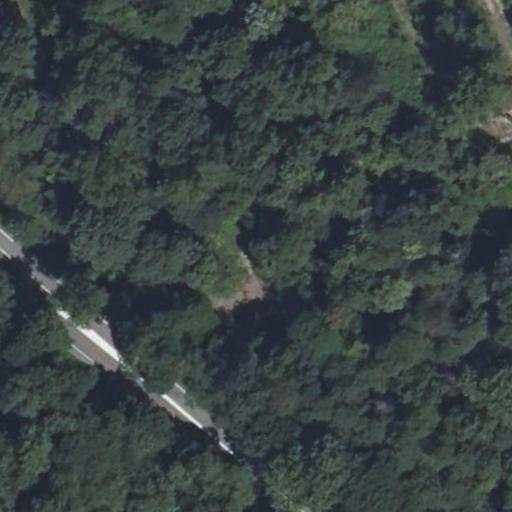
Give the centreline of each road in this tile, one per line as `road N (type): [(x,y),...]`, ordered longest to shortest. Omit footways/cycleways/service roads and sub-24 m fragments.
road 1 (tertiary): [(156,390),(118,341),(0,235)]
road 2 (tertiary): [(309,511),(156,390)]
road 3 (tertiary): [(0,275),(102,362),(156,390)]
